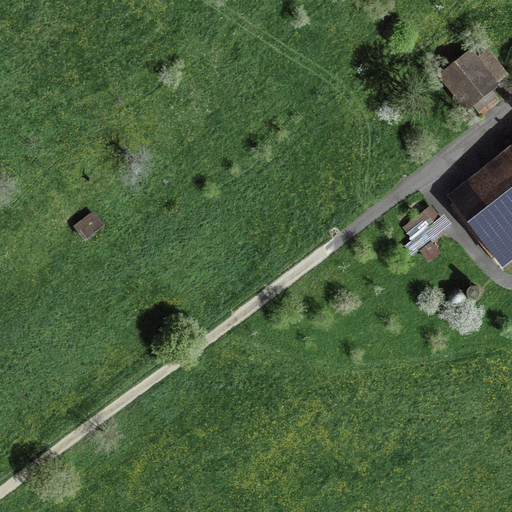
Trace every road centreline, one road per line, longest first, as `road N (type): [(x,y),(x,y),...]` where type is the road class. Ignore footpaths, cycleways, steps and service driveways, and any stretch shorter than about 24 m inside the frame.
road 1 (track): [(0,495),(394,193)]
road 2 (residential): [(511,102),(394,193)]
